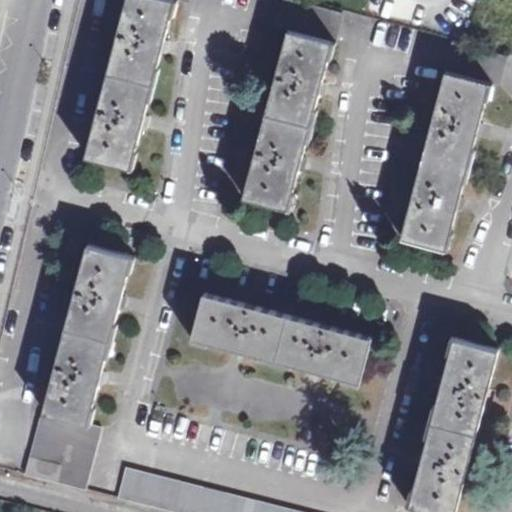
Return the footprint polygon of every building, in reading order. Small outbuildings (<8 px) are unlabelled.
[(188,0),(132,0),(92,160),(132,171),(177,7),(186,10),(188,0)] [(341,16),(288,0),(281,30),(292,34),(248,198),(293,211),(341,16)] [(511,60),(511,59),(456,44),(405,241),(451,251),(494,86),(504,89),(511,60)] [(136,260),(90,249),(34,479),(91,493),(106,430),(95,428),(136,260)] [(376,341),(209,298),(197,342),(365,385),(376,341)] [(456,511),(500,353),(456,341),(410,507),(426,511),(456,511)] [(290,511),(130,472),(123,500),(169,511),(290,511)]
